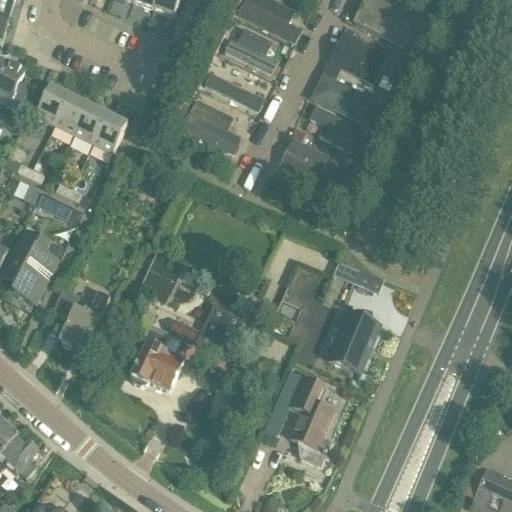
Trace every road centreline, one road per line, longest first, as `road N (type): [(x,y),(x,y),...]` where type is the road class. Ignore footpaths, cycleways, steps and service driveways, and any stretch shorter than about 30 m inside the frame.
road 1 (secondary): [(393,511),(511,221)]
road 2 (residential): [(203,0),(162,83),(44,26),(52,0)]
road 3 (tertiary): [(175,511),(0,365)]
road 4 (residential): [(242,195),(345,0)]
